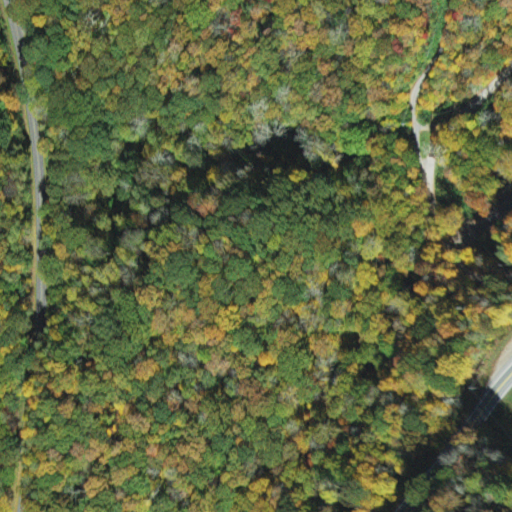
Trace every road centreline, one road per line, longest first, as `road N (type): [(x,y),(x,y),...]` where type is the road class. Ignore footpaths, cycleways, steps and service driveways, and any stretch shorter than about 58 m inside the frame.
road 1 (secondary): [(22,511),(38,179),(6,0)]
road 2 (residential): [(511,63),(447,125),(427,169),(456,263),(483,279),(511,275)]
road 3 (residential): [(427,169),(412,106),(454,0)]
road 4 (primary): [(405,511),(511,370)]
